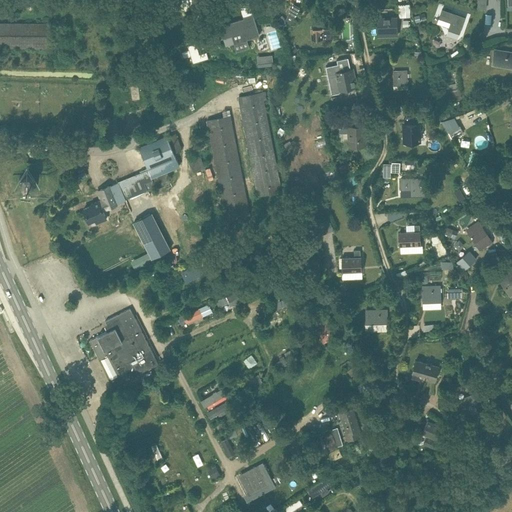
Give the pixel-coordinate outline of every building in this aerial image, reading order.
[(0,0),(0,10),(36,11),(36,1),(24,1),(23,1),(17,1),(16,1),(2,1),(2,0),(1,0),(1,1),(0,0)] [(477,0),(477,7),(486,8),(486,0),(477,0)] [(300,7),(294,4),(286,19),(292,22),(300,7)] [(466,17),(442,9),(439,18),(451,22),(448,30),(459,34),(466,17)] [(226,23),(227,23),(220,26),(223,35),(224,38),(232,35),(234,39),(235,42),(243,40),(254,36),(259,34),(253,13),(244,16),(245,18),(229,23),(229,22),(226,23)] [(397,17),(378,18),(378,31),(384,31),(384,30),(397,29),(397,17)] [(314,22),(311,22),(312,39),(324,38),(324,33),(332,32),(332,19),(314,19),(314,22)] [(50,23),(0,22),(0,46),(50,47),(50,23)] [(200,54),(196,42),(188,45),(194,63),(209,58),(207,52),(200,54)] [(511,66),(511,50),(494,48),(492,62),(511,66)] [(354,67),(333,72),(338,91),(358,86),(354,67)] [(408,71),(393,71),(394,84),(408,84),(408,71)] [(265,91),(238,96),(257,197),(282,191),(264,99),(267,99),(265,91)] [(207,119),(226,219),(250,214),(230,109),(223,110),(225,116),(207,119)] [(447,109),(442,111),(446,119),(450,117),(447,109)] [(419,124),(406,124),(406,143),(420,142),(419,124)] [(340,132),(348,132),(348,147),(366,146),(365,125),(348,126),(348,127),(340,127),(340,132)] [(459,125),(449,131),(453,138),(463,132),(459,125)] [(174,151),(167,135),(166,135),(140,147),(149,169),(138,174),(145,192),(171,181),(166,170),(179,165),(174,151)] [(205,167),(200,156),(185,163),(190,174),(205,167)] [(347,170),(350,164),(343,161),(340,167),(342,167),(340,171),(344,173),(346,169),(347,170)] [(67,166),(60,169),(62,174),(69,171),(67,166)] [(87,175),(84,167),(78,169),(81,178),(87,175)] [(37,179),(33,174),(26,173),(21,177),(20,184),(24,189),(31,190),(36,186),(37,179)] [(140,194),(145,192),(138,174),(118,182),(99,190),(102,198),(89,203),(90,205),(84,208),(85,210),(89,222),(93,220),(95,224),(106,220),(104,216),(105,215),(103,208),(125,199),(126,199),(127,200),(140,194)] [(488,185),(500,189),(503,181),(487,176),(485,183),(488,184),(488,185)] [(418,178),(401,178),(401,193),(409,192),(410,196),(425,196),(425,185),(423,185),(423,178),(418,178)] [(460,200),(466,197),(460,188),(455,191),(460,200)] [(139,222),(154,259),(173,252),(158,215),(139,222)] [(493,231),(500,226),(493,216),(487,220),(493,231)] [(334,229),(329,218),(313,226),(318,236),(334,229)] [(493,241),(479,220),(466,229),(480,250),(493,241)] [(415,225),(415,231),(398,232),(401,245),(411,245),(412,249),(421,249),(421,244),(420,225),(415,225)] [(446,227),(444,233),(450,236),(453,229),(446,227)] [(289,233),(296,244),(302,240),(298,234),(300,233),(297,228),(289,233)] [(505,242),(510,239),(506,233),(501,236),(505,242)] [(120,249),(123,255),(143,245),(140,239),(120,249)] [(342,256),(343,271),(363,270),(362,255),(361,256),(361,249),(355,249),(355,255),(342,256)] [(149,252),(137,257),(141,266),(153,261),(149,252)] [(459,261),(465,270),(469,267),(469,266),(472,264),(471,263),(475,260),(471,255),(467,257),(467,256),(459,261)] [(207,271),(212,268),(209,261),(203,264),(207,271)] [(442,266),(445,266),(445,273),(456,273),(456,268),(453,268),(453,262),(442,262),(442,266)] [(511,295),(511,267),(509,263),(495,273),(510,297),(511,295)] [(182,272),(187,281),(203,273),(198,264),(182,272)] [(266,277),(276,289),(280,285),(270,273),(266,277)] [(441,285),(422,285),(423,302),(441,302),(441,285)] [(461,297),(461,287),(448,288),(448,298),(461,297)] [(215,301),(219,307),(239,297),(235,288),(229,291),(230,294),(215,301)] [(269,303),(271,310),(293,303),(291,297),(269,303)] [(183,316),(187,323),(210,312),(207,305),(183,316)] [(98,335),(90,340),(98,356),(99,356),(114,385),(113,385),(113,386),(151,368),(153,366),(157,374),(162,371),(155,357),(130,307),(106,320),(107,324),(109,323),(112,329),(110,330),(98,336),(98,335)] [(388,309),(368,309),(369,324),(388,323),(388,309)] [(182,325),(187,323),(183,316),(183,314),(178,317),(182,325)] [(337,336),(328,318),(316,325),(322,336),(315,339),(321,350),(327,346),(325,342),(337,336)] [(276,362),(277,365),(279,369),(300,359),(297,352),(276,362)] [(412,373),(413,373),(414,370),(423,372),(422,375),(435,379),(439,366),(416,360),(412,373)] [(456,388),(463,385),(460,379),(453,382),(456,388)] [(200,401),(204,408),(225,396),(221,389),(200,401)] [(482,402),(478,391),(459,398),(466,415),(472,413),(469,407),(482,402)] [(224,402),(207,411),(211,418),(228,408),(224,402)] [(353,407),(340,411),(346,432),(345,432),(347,440),(358,437),(356,430),(359,429),(353,407)] [(438,429),(439,425),(428,420),(422,433),(427,435),(424,443),(437,448),(440,440),(437,439),(441,430),(438,429)] [(332,428),(336,444),(342,443),(338,427),(332,428)] [(330,453),(331,457),(337,454),(335,451),(338,450),(329,430),(324,432),(332,452),(330,453)] [(304,435),(299,438),(307,453),(313,450),(304,435)] [(227,438),(220,441),(229,458),(235,454),(227,438)] [(155,453),(150,455),(153,463),(164,458),(156,442),(151,444),(155,453)] [(208,470),(212,479),(220,474),(216,465),(208,470)] [(259,466),(241,475),(251,495),(269,486),(259,466)] [(322,497),(329,492),(326,488),(335,483),(330,476),(308,491),(313,498),(320,493),(322,497)] [(339,491),(336,486),(331,490),(334,494),(339,491)] [(286,507),(288,511),(289,511),(303,504),(300,498),(286,507)]
